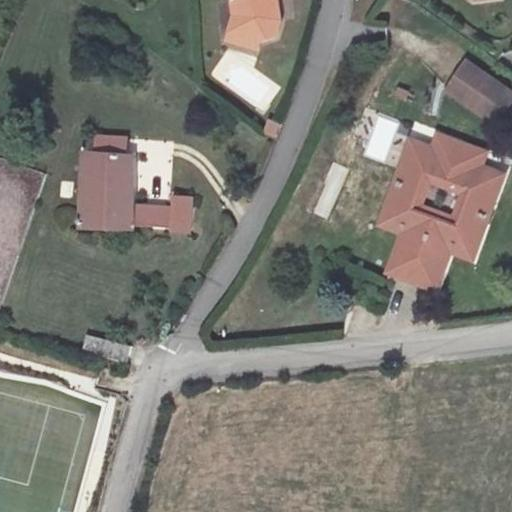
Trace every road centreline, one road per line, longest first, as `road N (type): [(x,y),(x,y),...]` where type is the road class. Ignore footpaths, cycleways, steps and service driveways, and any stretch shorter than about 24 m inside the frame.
road 1 (residential): [(337,0),(298,126),(245,238),(153,369)]
road 2 (residential): [(511,335),(153,369)]
road 3 (track): [(0,352),(117,386),(153,369)]
road 4 (residential): [(153,369),(115,511)]
